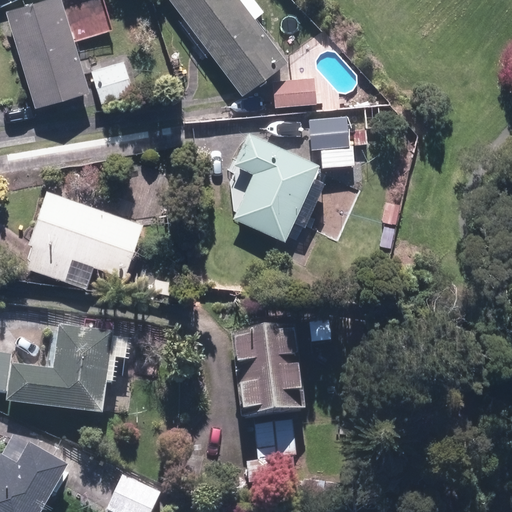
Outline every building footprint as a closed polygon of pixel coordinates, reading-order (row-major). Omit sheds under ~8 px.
[(102,0),(62,0),(60,1),(60,0),(55,0),(6,15),(35,111),(89,95),(73,42),(112,30),(102,0)] [(236,0),(167,0),(242,98),(285,65),(236,0)] [(123,62),(90,72),(100,106),(133,96),(123,62)] [(271,83),(274,109),(317,105),(314,79),(271,83)] [(349,117),(309,120),(312,153),(320,153),(322,169),(353,166),(349,117)] [(318,167),(248,136),(234,170),(250,177),(231,220),(285,243),(318,167)] [(33,249),(25,270),(83,292),(92,267),(122,278),(142,225),(46,190),(25,246),(33,249)] [(240,426),(253,425),(256,463),(297,460),(294,422),(304,421),(297,330),(233,334),(240,426)] [(55,373),(7,371),(7,359),(0,358),(0,393),(5,394),(5,407),(104,412),(108,333),(57,331),(55,373)] [(0,511),(41,511),(67,467),(25,443),(12,465),(0,457),(0,511)] [(152,511),(161,493),(121,475),(105,511),(107,511),(152,511)]
